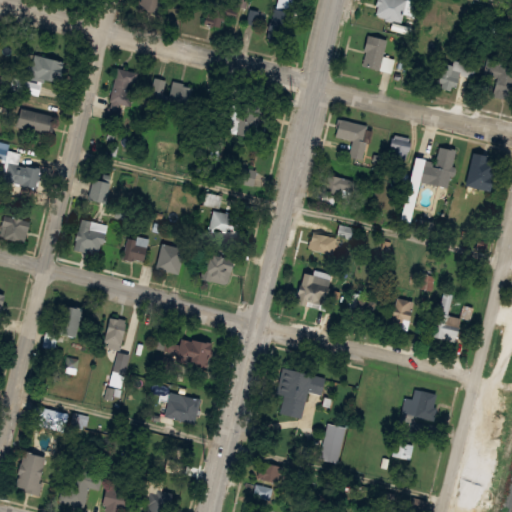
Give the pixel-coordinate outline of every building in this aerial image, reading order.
[(140,0),(159,0),(156,14),(138,9),(140,0)] [(203,24),(208,3),(232,10),(235,0),(248,0),(242,21),(223,15),(219,29),(203,24)] [(376,0),(373,15),(401,22),(403,13),(406,0),(376,0)] [(406,0),(403,13),(415,16),(418,1),(414,0),(406,0)] [(249,8),(259,11),(256,24),(246,22),(249,8)] [(274,9),(292,13),(284,45),(266,40),(274,9)] [(387,40),(383,56),(379,71),(363,67),(367,51),(363,50),(365,40),(371,42),(372,36),(387,40)] [(511,93),(511,89),(511,71),(506,70),(508,66),(503,64),(504,56),(487,53),(484,61),(489,62),(484,79),(493,80),(492,88),(511,93)] [(33,54),(64,62),(58,84),(32,77),(31,80),(20,78),(25,61),(30,62),(33,54)] [(379,71),(383,56),(395,59),(391,73),(379,71)] [(472,75),(475,62),(454,56),(453,62),(442,61),(437,82),(442,82),(440,87),(449,90),(450,85),(456,86),(459,72),(472,75)] [(116,67),(137,72),(129,103),(109,98),(116,67)] [(172,81),(193,86),(186,110),(166,105),(172,81)] [(243,100),(267,107),(258,140),(234,134),(243,100)] [(20,108),(50,115),(45,134),(16,126),(20,108)] [(362,159),(367,141),(360,139),(363,126),(340,119),(336,135),(351,139),(347,154),(362,159)] [(409,161),(415,139),(391,133),(386,155),(409,161)] [(446,187),(457,147),(440,143),(435,162),(424,159),(418,180),(446,187)] [(38,169),(18,164),(21,153),(7,150),(4,163),(6,163),(2,180),(33,188),(38,169)] [(463,186),(487,191),(493,163),(484,162),(485,154),(470,151),(463,186)] [(238,166),(255,170),(251,185),(234,180),(238,166)] [(321,199),(333,202),(335,193),(349,197),(353,180),(326,174),(321,199)] [(91,179),(107,183),(102,202),(86,198),(91,179)] [(207,231),(235,237),(237,229),(240,230),(243,217),(211,209),(207,231)] [(15,242),(0,238),(0,233),(1,228),(0,227),(0,219),(1,216),(8,218),(9,215),(20,217),(19,221),(27,223),(23,239),(16,238),(15,242)] [(79,218),(105,225),(101,242),(97,241),(95,250),(92,253),(87,252),(72,249),(79,218)] [(350,237),(353,226),(339,223),(336,234),(350,237)] [(305,248),(333,254),(336,237),(316,233),(316,235),(308,234),(305,248)] [(127,237),(135,240),(136,235),(148,238),(142,260),(130,257),(129,260),(121,258),(127,237)] [(175,273),(182,251),(161,244),(154,267),(175,273)] [(225,284),(198,277),(205,250),(232,257),(225,284)] [(319,305),(323,284),(312,282),(314,272),(301,270),(299,284),(296,301),(319,305)] [(419,288),(430,290),(433,275),(421,273),(419,288)] [(456,335),(461,317),(448,315),(454,293),(443,290),(432,336),(439,338),(441,331),(456,335)] [(410,323),(414,310),(407,308),(409,302),(396,298),(394,306),(389,305),(385,315),(410,323)] [(74,337),(81,309),(60,304),(53,332),(74,337)] [(464,304),(475,307),(472,319),(461,317),(464,304)] [(122,345),(127,320),(111,316),(105,341),(122,345)] [(177,356),(186,358),(187,363),(205,366),(211,339),(190,335),(188,340),(179,337),(176,342),(166,339),(164,349),(178,352),(177,356)] [(118,371),(127,372),(130,359),(121,356),(118,371)] [(279,412),(299,417),(305,392),(321,396),(326,375),(283,365),(277,388),(285,390),(279,412)] [(163,415),(189,422),(190,417),(195,418),(200,397),(169,389),(163,415)] [(401,411),(434,420),(437,408),(431,406),(434,395),(416,390),(414,400),(405,398),(401,411)] [(71,412),(88,416),(86,425),(80,424),(80,428),(72,426),(73,421),(68,421),(71,412)] [(148,431),(188,440),(186,449),(171,446),(168,460),(164,459),(161,471),(140,466),(148,431)] [(391,455),(411,459),(415,444),(395,440),(391,455)] [(38,495),(11,487),(21,452),(42,458),(36,480),(42,482),(38,495)] [(164,459),(161,471),(181,475),(183,463),(168,460),(164,459)] [(259,461),(256,478),(282,483),(285,467),(259,461)] [(63,501),(83,506),(87,488),(97,490),(101,472),(84,468),(83,471),(70,468),(63,501)] [(252,496),(268,500),(272,487),(255,483),(252,496)] [(118,509),(124,492),(106,486),(101,504),(104,504),(102,511),(113,511),(115,508),(118,509)] [(136,511),(167,511),(172,491),(156,487),(154,494),(148,493),(146,499),(140,498),(136,511)]
